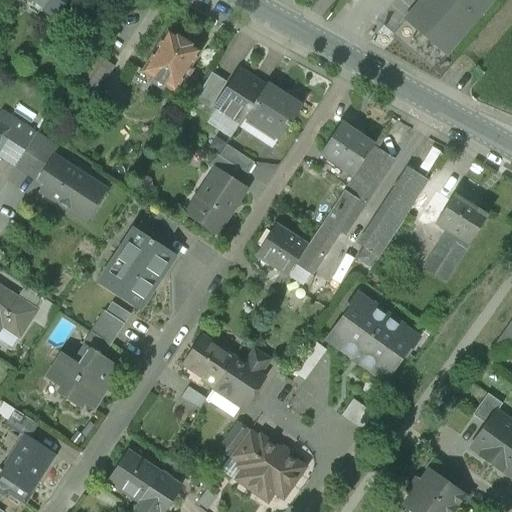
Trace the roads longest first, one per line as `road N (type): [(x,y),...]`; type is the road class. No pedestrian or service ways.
road 1 (residential): [(355,63),(53,511)]
road 2 (residential): [(511,150),(355,63)]
road 3 (residential): [(261,406),(338,455),(298,511)]
road 4 (residential): [(355,63),(240,0)]
